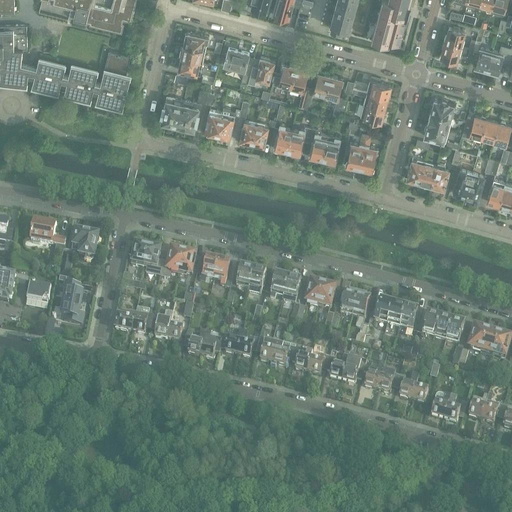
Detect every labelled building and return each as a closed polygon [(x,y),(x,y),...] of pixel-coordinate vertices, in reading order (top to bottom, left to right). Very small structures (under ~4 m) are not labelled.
[(0,0),(0,15),(2,16),(2,13),(5,13),(15,13),(14,0),(0,0)] [(40,0),(49,2),(49,0),(53,0),(52,5),(72,10),(76,11),(73,20),(86,23),(87,19),(91,20),(89,26),(122,34),(124,24),(122,24),(123,20),(131,22),(136,0),(40,0)] [(223,0),(221,10),(230,12),(233,1),(230,0),(223,0)] [(254,0),(252,7),(252,10),(262,12),(262,10),(263,11),(266,11),(269,4),(271,4),(272,0),(254,0)] [(275,12),(274,16),(285,19),(286,17),(289,17),(289,16),(291,9),(292,9),(292,7),(292,6),(293,3),(295,4),(295,3),(300,5),(299,8),(300,8),(302,0),(276,0),(275,2),(277,3),(275,12)] [(337,0),(331,23),(333,23),(331,28),(341,31),(348,33),(349,33),(350,33),(351,32),(352,31),(352,30),(352,29),(351,29),(351,28),(350,28),(357,0),(388,0),(387,0),(382,0),(372,40),(390,45),(391,42),(400,44),(408,17),(410,7),(412,0),(337,0)] [(493,0),(492,8),(504,11),(507,0),(493,0)] [(450,17),(462,21),(464,15),(451,12),(450,17)] [(503,34),(505,25),(506,22),(501,20),(497,33),(503,34)] [(27,85),(28,81),(33,82),(32,86),(59,93),(60,89),(65,90),(64,94),(91,101),(92,97),(98,98),(96,102),(123,109),(126,95),(124,95),(125,92),(127,92),(130,80),(131,75),(127,74),(131,56),(122,54),(121,56),(118,55),(119,53),(109,51),(101,84),(95,83),(98,71),(72,64),(69,76),(63,75),(66,65),(39,58),(39,60),(37,68),(21,64),(23,52),(23,49),(28,49),(27,25),(4,26),(4,30),(0,29),(0,69),(2,70),(1,78),(0,82),(27,85)] [(443,42),(462,47),(465,39),(463,38),(465,31),(461,30),(461,29),(459,29),(459,28),(455,26),(455,29),(449,27),(447,35),(445,35),(443,42)] [(184,45),(205,50),(208,37),(200,35),(192,33),(192,34),(186,33),(185,38),(184,39),(183,42),(184,44),(184,45)] [(214,52),(220,53),(224,40),(218,38),(214,52)] [(462,47),(443,42),(442,49),(443,49),(441,57),(445,58),(444,59),(446,59),(446,60),(450,61),(450,60),(452,61),(452,60),(456,61),(458,55),(460,55),(462,47)] [(181,58),(203,62),(205,50),(184,45),(184,46),(182,46),(180,56),(181,57),(181,58)] [(479,70),(486,71),(492,51),(480,47),(479,51),(478,51),(475,62),(476,63),(475,67),(480,68),(479,70)] [(250,76),(255,58),(249,56),(249,54),(229,48),(224,65),(245,70),(242,81),(248,83),(250,76)] [(492,51),(486,71),(492,73),(493,72),(498,73),(499,69),(500,69),(504,54),(492,51)] [(270,82),(272,71),(275,61),(270,60),(270,59),(261,56),(260,60),(255,58),(248,83),(255,85),(257,78),(270,82)] [(203,62),(181,58),(181,59),(180,60),(179,63),(180,65),(178,70),(184,71),(184,72),(192,74),(192,73),(200,75),(203,62)] [(279,86),(290,89),(296,68),(295,65),(291,64),(289,66),(284,64),(282,73),(276,72),(272,87),(278,88),(279,86)] [(297,68),(296,68),(290,89),(303,92),(299,108),(304,109),(309,89),(305,87),(309,71),(304,69),(303,67),(298,66),(297,68)] [(309,89),(304,109),(310,110),(313,96),(318,97),(318,94),(326,95),(331,76),(329,74),(325,73),(323,74),(319,72),(314,90),(309,89)] [(175,82),(186,85),(188,78),(177,75),(175,82)] [(331,76),(326,95),(333,97),(332,100),(336,101),(332,116),(338,118),(340,110),(345,111),(348,100),(338,98),(343,79),(338,78),(337,76),(333,75),(332,76),(331,76)] [(202,82),(214,85),(215,79),(202,76),(201,81),(202,82)] [(371,76),(367,93),(388,98),(388,97),(390,96),(390,93),(390,91),(391,86),(380,83),(381,78),(371,76)] [(345,93),(350,95),(352,93),(353,89),(355,83),(348,82),(345,93)] [(364,105),(385,110),(388,98),(367,93),(353,89),(352,93),(366,97),(364,105)] [(199,102),(206,104),(209,93),(202,91),(199,102)] [(209,93),(206,104),(212,105),(214,94),(209,93)] [(178,125),(184,100),(168,97),(166,107),(165,106),(162,115),(164,116),(162,122),(164,125),(167,125),(169,124),(170,123),(178,125)] [(280,103),(267,99),(264,98),(262,105),(279,109),(280,103)] [(431,111),(452,117),(455,104),(449,102),(449,101),(440,99),(439,100),(434,98),(433,104),(431,105),(430,108),(431,110),(431,111)] [(184,100),(178,125),(187,127),(187,128),(188,130),(191,131),(194,129),(195,123),(196,123),(198,114),(197,114),(199,104),(184,100)] [(243,102),(241,111),(240,117),(245,118),(249,103),(243,102)] [(385,110),(364,105),(360,117),(382,122),(383,117),(384,116),(385,113),(385,111),(385,110)] [(217,135),(222,112),(210,110),(205,132),(210,134),(211,135),(214,136),(216,135),(217,135)] [(222,112),(217,135),(219,135),(220,137),(223,138),(225,137),(230,138),(236,112),(231,111),(230,114),(222,112)] [(452,117),(431,111),(427,124),(448,130),(452,117)] [(279,151),(287,153),(287,152),(292,130),(285,128),(285,125),(282,124),(284,114),(283,114),(279,113),(275,127),(280,128),(278,135),(277,134),(274,149),(279,150),(279,151)] [(482,138),(487,119),(486,119),(485,117),(482,116),(480,117),(475,115),(474,119),(468,117),(463,136),(474,139),(474,136),(482,138)] [(499,122),(487,119),(482,138),(481,139),(493,142),(493,141),(499,122)] [(252,143),(257,123),(245,121),(243,127),(242,127),(241,134),(242,134),(240,140),(246,142),(247,143),(250,144),(251,143),(252,143)] [(499,122),(493,141),(501,143),(500,146),(505,148),(511,126),(506,124),(505,122),(502,121),(500,122),(499,122)] [(257,123),(252,143),(254,143),(255,145),(258,146),(259,145),(265,146),(266,139),(267,140),(269,133),(268,132),(269,126),(257,123)] [(448,130),(427,124),(427,125),(425,126),(424,129),(425,131),(424,136),(445,142),(448,130)] [(292,130),(287,152),(301,155),(304,140),(308,141),(311,128),(306,127),(305,130),(300,128),(300,132),(292,130)] [(313,142),(309,157),(322,160),(327,138),(320,136),(321,133),(317,132),(318,130),(311,128),(308,141),(313,142)] [(352,167),(359,168),(367,134),(362,133),(359,145),(350,143),(349,147),(350,148),(347,161),(346,163),(346,166),(349,167),(352,167)] [(367,134),(359,168),(367,170),(370,172),(372,171),(374,169),(373,166),(376,153),(378,154),(379,149),(369,147),(370,144),(372,135),(367,134)] [(322,160),(331,162),(336,163),(339,148),(338,148),(340,138),(336,137),(335,140),(327,138),(322,160)] [(415,146),(428,150),(430,143),(417,139),(415,146)] [(447,147),(459,150),(460,145),(449,141),(447,147)] [(452,163),(458,165),(462,152),(456,150),(452,163)] [(412,183),(419,185),(424,163),(412,160),(410,165),(410,164),(410,166),(409,166),(407,173),(408,173),(407,174),(408,174),(407,179),(411,180),(412,183)] [(486,171),(491,173),(494,162),(489,160),(486,171)] [(492,172),(497,173),(500,162),(495,160),(492,172)] [(427,186),(431,187),(437,167),(424,163),(419,185),(423,185),(425,187),(427,186)] [(437,167),(431,187),(437,189),(440,188),(444,189),(445,185),(446,183),(448,176),(448,175),(448,174),(449,170),(437,167)] [(474,199),(478,200),(481,190),(480,190),(484,177),(461,170),(457,183),(456,183),(454,193),(458,194),(457,196),(473,200),(474,199)] [(487,202),(500,206),(506,183),(494,179),(487,202)] [(511,184),(506,183),(500,206),(499,208),(510,210),(510,209),(511,203),(511,184)] [(0,240),(13,243),(15,230),(7,228),(8,219),(0,218),(0,240)] [(55,256),(63,258),(64,250),(66,241),(54,238),(55,234),(56,227),(57,227),(46,225),(33,222),(33,223),(34,223),(32,235),(31,238),(32,238),(31,242),(33,242),(32,245),(40,246),(40,243),(57,246),(55,256)] [(64,250),(63,258),(61,265),(58,277),(69,279),(74,254),(80,255),(79,256),(85,257),(85,260),(86,262),(91,262),(93,261),(93,259),(94,259),(97,246),(98,245),(99,241),(98,239),(99,236),(84,233),(83,232),(79,231),(78,232),(76,232),(73,247),(73,246),(72,252),(64,250)] [(145,266),(149,245),(140,243),(139,245),(135,244),(131,266),(136,267),(136,265),(145,266)] [(145,274),(161,277),(164,263),(158,262),(161,249),(156,249),(157,246),(149,245),(145,266),(147,267),(145,274)] [(164,263),(161,277),(170,279),(172,272),(180,274),(184,252),(171,249),(167,264),(164,263)] [(184,252),(180,274),(192,277),(196,255),(184,252)] [(215,280),(219,260),(207,257),(202,277),(200,276),(199,282),(205,283),(206,278),(215,280)] [(219,260),(215,280),(222,282),(221,287),(230,289),(232,283),(226,282),(230,263),(219,260)] [(236,287),(249,290),(254,268),(241,265),(239,274),(238,275),(238,276),(238,277),(238,278),(236,287)] [(254,268),(249,290),(261,293),(263,284),(264,283),(264,282),(264,281),(264,280),(266,271),(254,268)] [(12,300),(16,276),(0,273),(0,301),(9,303),(10,300),(12,300)] [(271,295),(284,298),(289,277),(276,273),(274,282),(273,283),(273,284),(273,285),(273,286),(271,295)] [(125,274),(123,280),(132,282),(134,276),(125,274)] [(289,277),(284,298),(292,300),(291,303),(294,304),(295,301),(296,301),(298,292),(299,292),(299,291),(299,290),(299,289),(301,279),(289,277)] [(123,280),(122,287),(145,291),(146,285),(140,284),(132,282),(123,280)] [(305,303),(318,306),(324,285),(311,281),(305,303)] [(62,295),(58,315),(63,316),(62,322),(82,326),(83,323),(84,315),(80,314),(84,295),(79,294),(81,286),(66,283),(65,283),(62,295)] [(33,285),(31,285),(28,296),(27,301),(37,303),(48,305),(49,301),(50,301),(50,299),(49,299),(51,289),(43,287),(43,286),(35,285),(34,284),(33,285)] [(324,285),(318,306),(331,309),(336,288),(324,285)] [(353,314),(359,294),(350,292),(346,290),(346,291),(340,313),(345,315),(346,312),(353,314)] [(225,312),(230,314),(235,293),(230,292),(225,312)] [(370,297),(359,294),(353,314),(360,316),(357,328),(361,329),(359,335),(358,335),(358,337),(357,337),(355,344),(363,346),(365,337),(367,328),(368,327),(363,325),(370,297)] [(379,322),(387,324),(393,304),(393,303),(380,299),(380,301),(380,300),(374,322),(379,323),(379,322)] [(387,324),(400,328),(406,306),(393,303),(393,304),(387,324)] [(184,318),(190,319),(193,305),(187,304),(184,318)] [(291,318),(296,319),(300,307),(299,306),(300,306),(294,305),(291,318)] [(406,306),(400,328),(408,330),(406,337),(411,338),(418,310),(418,309),(406,306)] [(138,307),(137,313),(150,316),(151,309),(138,307)] [(300,307),(296,319),(302,321),(305,308),(300,307)] [(119,312),(115,329),(120,330),(132,333),(136,316),(119,312)] [(159,318),(154,317),(152,331),(156,331),(155,338),(168,340),(170,327),(171,321),(173,316),(173,313),(167,312),(165,322),(159,321),(159,318)] [(434,339),(441,316),(427,312),(426,318),(424,326),(425,326),(422,335),(423,335),(422,338),(426,339),(427,337),(434,339)] [(325,326),(331,328),(334,318),(333,317),(334,315),(328,313),(325,326)] [(136,316),(132,333),(145,335),(146,330),(151,330),(152,331),(154,317),(149,316),(148,318),(136,316)] [(170,327),(168,340),(180,343),(183,329),(183,326),(175,324),(177,316),(173,316),(171,321),(170,327)] [(441,316),(434,339),(446,342),(453,319),(441,316)] [(334,318),(331,328),(337,329),(340,319),(334,318)] [(453,319),(446,342),(458,345),(461,336),(462,336),(464,329),(464,328),(466,323),(458,321),(453,319)] [(260,361),(273,364),(278,345),(265,342),(269,326),(264,324),(260,341),(257,354),(262,355),(260,361)] [(469,348),(481,351),(487,330),(475,327),(469,348)] [(188,355),(201,358),(207,331),(202,330),(199,340),(193,339),(194,333),(188,332),(185,348),(189,349),(188,355)] [(223,340),(221,350),(225,351),(225,353),(238,356),(244,331),(240,330),(237,341),(228,339),(230,332),(225,331),(223,340)] [(481,351),(493,355),(499,334),(498,334),(498,332),(494,331),(492,332),(487,330),(481,351)] [(207,331),(201,358),(213,361),(215,353),(220,354),(221,350),(223,340),(211,337),(212,332),(207,331)] [(257,354),(260,341),(255,339),(253,345),(246,343),(248,332),(244,331),(238,356),(250,359),(252,353),(257,354)] [(511,337),(499,334),(493,355),(506,359),(511,338),(511,337)] [(410,358),(413,349),(413,345),(406,343),(402,357),(410,359),(410,358)] [(278,345),(273,364),(286,367),(287,361),(292,363),(295,349),(290,348),(278,345)] [(459,363),(463,350),(456,348),(453,361),(454,361),(453,363),(458,365),(459,363)] [(295,349),(292,363),(297,364),(295,370),(308,373),(312,359),(313,353),(300,350),(295,349)] [(413,349),(410,358),(416,360),(419,350),(413,349)] [(463,350),(459,363),(465,364),(468,352),(463,350)] [(312,359),(308,373),(321,376),(322,370),(327,372),(330,358),(325,356),(324,362),(312,359)] [(330,358),(327,372),(332,373),(330,379),(343,382),(349,357),(344,356),(342,364),(335,362),(336,359),(330,358)] [(349,357),(343,382),(355,385),(357,380),(361,381),(365,367),(366,362),(349,357)] [(365,367),(361,381),(366,382),(365,388),(377,391),(384,366),(384,363),(380,362),(378,370),(370,367),(370,368),(365,367)] [(500,374),(506,376),(509,364),(504,362),(500,374)] [(389,367),(384,366),(377,391),(390,395),(392,389),(396,390),(399,377),(395,376),(394,377),(388,375),(388,373),(387,373),(389,367)] [(431,378),(436,379),(440,367),(434,366),(431,378)] [(475,376),(486,379),(488,372),(477,369),(475,376)] [(405,378),(399,377),(396,390),(401,392),(399,397),(411,401),(415,387),(411,386),(412,383),(404,381),(405,378)] [(415,387),(411,401),(425,404),(428,391),(415,387)] [(431,416),(443,420),(450,395),(446,394),(446,395),(441,394),(440,394),(439,394),(438,394),(437,395),(431,416)] [(450,395),(443,420),(456,424),(458,418),(463,419),(467,404),(463,402),(461,406),(455,404),(457,397),(450,395)] [(469,417),(480,420),(488,396),(485,395),(481,406),(473,404),(469,417)] [(493,397),(488,396),(480,420),(494,424),(495,418),(499,420),(503,406),(499,405),(491,403),(493,397)] [(503,427),(511,429),(511,408),(503,406),(499,420),(505,421),(503,427)]
